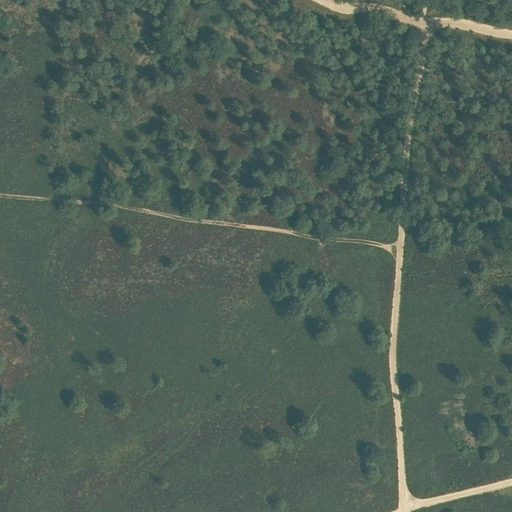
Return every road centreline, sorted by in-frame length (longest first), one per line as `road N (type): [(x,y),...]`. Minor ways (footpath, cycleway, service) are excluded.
road 1 (track): [(400,251),(107,203),(0,195)]
road 2 (track): [(400,251),(392,366),(401,511)]
road 3 (track): [(426,21),(400,251)]
